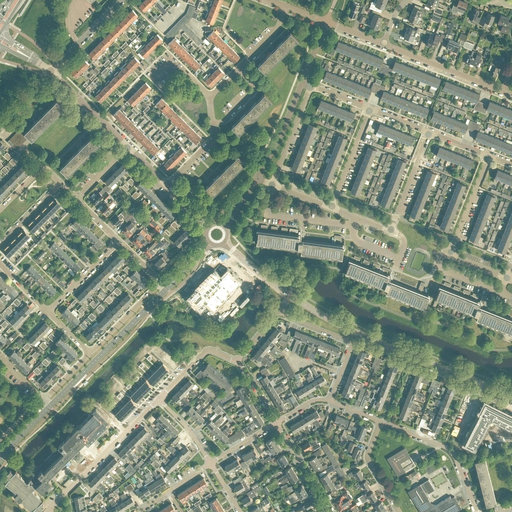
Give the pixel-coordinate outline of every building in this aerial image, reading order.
[(357,11),(360,3),(354,0),(351,8),(352,9),(349,16),(351,17),(353,18),(353,17),(354,18),(356,13),(357,11)] [(369,8),(373,9),(375,10),(377,6),(383,9),(386,3),(377,0),(376,0),(376,3),(372,2),(369,8)] [(437,2),(431,0),(427,0),(426,5),(434,8),(433,11),(441,14),(443,9),(436,6),(437,2)] [(451,11),(456,13),(457,11),(463,13),(467,3),(460,0),(458,0),(456,6),(453,4),(451,11)] [(149,7),(143,1),(139,6),(146,13),(147,11),(146,9),(149,7)] [(212,6),(210,9),(217,12),(220,6),(211,3),(210,5),(212,6)] [(413,7),(411,13),(418,16),(420,13),(424,15),(427,9),(420,6),(419,9),(413,7)] [(469,18),(472,19),(471,22),(477,24),(480,18),(479,17),(476,16),(479,10),(475,8),(473,9),(469,18)] [(132,9),(128,14),(133,19),(136,17),(137,18),(139,17),(139,16),(132,9)] [(207,12),(206,14),(215,18),(217,12),(210,9),(209,12),(207,12)] [(373,16),(372,19),(380,23),(382,17),(379,15),(380,12),(375,10),(373,9),(371,15),(373,16)] [(418,27),(419,27),(422,22),(417,20),(418,16),(411,13),(408,20),(414,22),(413,25),(418,27)] [(479,23),(486,26),(488,22),(491,24),(494,16),(488,13),(486,18),(482,16),(479,23)] [(128,14),(124,18),(130,25),(132,23),(131,22),(133,19),(128,14)] [(215,18),(206,14),(205,16),(207,17),(206,21),(213,23),(215,18)] [(511,23),(507,21),(508,17),(502,15),(502,14),(500,14),(499,16),(500,16),(497,23),(502,25),(500,31),(506,33),(511,23)] [(124,18),(119,23),(125,28),(127,26),(129,27),(130,25),(124,18)] [(380,23),(372,19),(370,23),(368,22),(367,24),(369,25),(378,29),(380,23)] [(119,23),(115,27),(122,34),(123,32),(122,31),(125,28),(119,23)] [(408,26),(405,32),(416,36),(417,33),(420,34),(421,32),(425,33),(426,30),(419,27),(418,27),(416,30),(408,26)] [(115,27),(110,31),(116,37),(119,34),(120,36),(122,34),(115,27)] [(210,37),(212,40),(218,35),(213,30),(206,37),(208,39),(210,37)] [(430,46),(435,34),(427,30),(424,37),(427,38),(425,44),(427,44),(427,45),(427,46),(428,46),(429,46),(429,45),(430,46)] [(110,31),(106,36),(113,43),(115,41),(113,40),(116,37),(110,31)] [(436,31),(435,34),(430,46),(431,46),(432,44),(437,46),(439,40),(442,41),(445,35),(441,33),(440,36),(435,34),(436,31)] [(290,32),(279,43),(287,51),(298,40),(290,32)] [(416,36),(405,32),(403,37),(405,38),(404,40),(414,44),(417,39),(415,39),(416,36)] [(445,47),(451,49),(454,40),(451,39),(453,36),(446,33),(444,39),(448,40),(445,47)] [(454,40),(451,49),(456,52),(459,45),(463,46),(467,36),(461,33),(459,38),(457,42),(454,40)] [(153,35),(151,37),(158,44),(163,39),(157,34),(154,37),(153,35)] [(214,44),(215,46),(222,39),(218,35),(212,40),(215,43),(214,44)] [(106,36),(102,40),(107,46),(110,43),(111,44),(113,43),(106,36)] [(151,40),(148,43),(154,48),(158,44),(151,37),(149,39),(151,40)] [(168,44),(173,48),(178,43),(176,40),(177,39),(175,37),(168,44)] [(218,46),(221,49),(227,43),(222,39),(215,46),(217,47),(218,46)] [(102,40),(97,45),(104,51),(106,50),(105,48),(107,46),(102,40)] [(341,52),(344,43),(340,42),(338,41),(337,45),(335,49),(341,52)] [(144,44),(143,46),(149,53),(154,48),(148,43),(146,45),(144,44)] [(173,48),(177,52),(184,46),(182,44),(181,45),(178,43),(173,48)] [(222,53),(224,54),(231,48),(227,43),(221,49),(224,51),(222,53)] [(279,43),(268,54),(276,62),(287,51),(279,43)] [(341,52),(346,54),(350,46),(346,44),(344,43),(341,52)] [(97,45),(93,49),(99,54),(101,52),(102,53),(104,51),(97,45)] [(149,53),(143,46),(141,48),(142,49),(139,52),(145,57),(149,53)] [(177,52),(181,57),(187,51),(184,49),(186,47),(184,46),(177,52)] [(346,54),(352,56),(355,48),(352,46),(351,46),(350,46),(346,54)] [(227,55),(230,57),(235,52),(231,48),(224,54),(226,56),(227,55)] [(358,58),(361,50),(357,48),(357,49),(355,48),(352,56),(358,58)] [(99,54),(93,49),(89,53),(95,60),(97,58),(96,57),(99,54)] [(363,60),(366,52),(363,51),(361,50),(358,58),(363,60)] [(469,64),(472,65),(475,58),(474,57),(476,52),(472,50),(470,56),(469,55),(466,63),(467,64),(468,64),(469,64)] [(181,57),(186,61),(193,54),(191,52),(190,54),(187,51),(181,57)] [(235,52),(230,57),(232,60),(231,61),(233,63),(240,56),(235,52)] [(363,60),(369,63),(372,54),(368,53),(366,52),(363,60)] [(478,68),(481,60),(479,59),(481,54),(477,52),(475,58),(472,65),(474,66),(475,67),(476,68),(477,67),(478,68)] [(186,61),(190,65),(196,60),(193,57),(194,56),(193,54),(186,61)] [(276,62),(268,54),(258,65),(265,73),(276,62)] [(374,65),(378,57),(374,55),(372,54),(369,63),(374,65)] [(133,58),(130,61),(136,67),(140,62),(133,55),(131,57),(133,58)] [(374,65),(380,67),(381,63),(382,63),(383,60),(383,59),(379,57),(378,57),(374,65)] [(488,69),(490,70),(489,73),(495,75),(498,67),(496,66),(497,63),(503,65),(505,59),(499,57),(497,63),(491,61),(488,69)] [(84,58),(79,63),(85,68),(87,66),(89,67),(91,65),(84,58)] [(196,60),(190,65),(195,70),(201,63),(200,61),(198,62),(196,60)] [(126,62),(124,64),(131,71),(136,67),(130,61),(127,64),(126,62)] [(398,71),(401,63),(397,61),(397,62),(395,61),(393,67),(392,69),(398,71)] [(79,63),(75,67),(82,74),(83,72),(82,71),(85,68),(79,63)] [(398,71),(403,73),(407,65),(403,64),(401,63),(398,71)] [(124,67),(121,70),(127,75),(131,71),(124,64),(123,66),(124,67)] [(403,73),(409,76),(412,67),(408,66),(407,65),(403,73)] [(217,69),(214,71),(220,77),(224,72),(217,66),(215,67),(217,69)] [(82,74),(75,67),(70,72),(76,77),(79,75),(80,76),(82,74)] [(415,78),(418,70),(414,68),(412,67),(409,76),(415,78)] [(117,71),(116,73),(122,80),(127,75),(121,70),(119,73),(117,71)] [(415,78),(420,80),(423,72),(420,70),(418,70),(415,78)] [(210,73),(208,74),(215,81),(220,77),(214,71),(211,74),(210,73)] [(329,82),(332,73),(327,71),(325,76),(325,75),(324,78),(323,78),(323,79),(327,81),(329,81),(329,82)] [(426,82),(429,74),(425,72),(425,73),(423,72),(420,80),(426,82)] [(115,76),(113,79),(118,84),(122,80),(116,73),(114,75),(115,76)] [(334,84),(338,76),(332,73),(329,82),(332,83),(334,84)] [(215,81),(208,74),(207,76),(208,77),(205,80),(211,86),(215,81)] [(431,84),(435,76),(431,75),(429,74),(426,82),(431,84)] [(340,86),(343,78),(338,76),(334,84),(338,85),(340,86)] [(435,76),(431,84),(437,87),(439,80),(440,80),(440,78),(436,77),(435,76)] [(345,88),(346,88),(349,80),(343,78),(340,86),(343,87),(345,88)] [(109,80),(107,82),(114,88),(118,84),(113,79),(110,81),(109,80)] [(351,90),(354,82),(349,80),(346,88),(349,90),(349,89),(351,90)] [(448,91),(452,83),(448,81),(448,82),(446,81),(442,89),(448,91)] [(107,85),(104,87),(109,93),(114,88),(107,82),(105,83),(107,85)] [(146,82),(141,87),(147,92),(149,90),(151,91),(152,89),(146,82)] [(356,92),(357,93),(360,84),(354,82),(351,90),(355,92),(356,92)] [(454,93),(457,85),(453,84),(452,83),(448,91),(454,93)] [(362,95),(366,87),(360,84),(357,93),(360,94),(362,95)] [(459,96),(463,87),(459,86),(457,85),(454,93),(459,96)] [(100,89),(98,90),(105,97),(109,93),(104,87),(101,90),(100,89)] [(141,87),(137,91),(144,98),(148,93),(147,92),(141,87)] [(368,97),(370,91),(371,89),(366,87),(362,95),(366,96),(368,97)] [(459,96),(465,98),(468,90),(465,88),(463,87),(459,96)] [(105,97),(98,90),(97,92),(98,94),(95,96),(101,102),(105,97)] [(471,100),(474,92),(470,90),(468,90),(465,98),(471,100)] [(137,91),(133,96),(138,101),(140,98),(142,100),(144,98),(137,91)] [(386,101),(389,93),(384,91),(383,91),(382,95),(381,97),(380,97),(380,99),(384,100),(386,101)] [(471,100),(476,102),(477,100),(479,95),(479,94),(476,92),(476,93),(474,92),(471,100)] [(391,103),(395,95),(389,93),(386,101),(389,103),(389,102),(391,103)] [(264,94),(253,105),(261,112),(272,101),(264,94)] [(397,105),(397,106),(400,97),(395,95),(391,103),(395,105),(397,105)] [(138,101),(133,96),(128,100),(135,107),(136,105),(135,104),(138,101)] [(402,108),(403,108),(406,100),(400,97),(397,106),(400,107),(402,108)] [(158,105),(161,108),(166,103),(162,98),(155,105),(157,107),(158,105)] [(57,100),(46,111),(54,118),(65,107),(57,100)] [(318,108),(323,110),(327,102),(323,100),(323,101),(321,100),(318,108)] [(408,110),(411,102),(406,100),(403,108),(406,109),(408,110)] [(492,111),(495,103),(492,102),(489,101),(488,105),(486,109),(492,111)] [(323,110),(329,112),(332,104),(329,103),(328,103),(327,102),(323,110)] [(413,112),(414,112),(417,104),(411,102),(408,110),(412,111),(413,112)] [(162,112),(164,114),(170,107),(166,103),(161,108),(163,111),(162,112)] [(498,114),(501,105),(497,104),(495,103),(492,111),(498,114)] [(329,112),(334,115),(338,106),(334,105),(332,104),(329,112)] [(419,114),(423,106),(417,104),(414,112),(417,114),(417,113),(419,114)] [(253,105),(242,116),(250,123),(261,112),(253,105)] [(498,114),(503,116),(507,108),(503,106),(501,105),(498,114)] [(334,115),(340,117),(343,109),(340,107),(338,107),(338,106),(334,115)] [(423,106),(419,114),(423,116),(425,117),(428,108),(423,106)] [(167,114),(169,117),(175,111),(170,107),(164,114),(165,115),(167,114)] [(509,118),(511,110),(511,109),(508,108),(507,108),(503,116),(509,118)] [(113,115),(118,119),(125,112),(123,110),(122,112),(119,109),(113,115)] [(340,117),(346,119),(349,111),(345,109),(343,109),(340,117)] [(46,111),(35,122),(43,129),(54,118),(46,111)] [(171,121),(173,122),(179,116),(175,111),(169,117),(172,119),(171,121)] [(349,111),(346,119),(351,121),(354,114),(355,113),(351,112),(349,111)] [(436,121),(440,113),(434,111),(431,117),(430,119),(434,120),(436,121)] [(118,119),(122,123),(128,118),(125,115),(127,114),(125,112),(118,119)] [(442,123),(445,115),(440,113),(436,121),(440,123),(440,122),(442,123)] [(447,125),(447,126),(451,117),(445,115),(442,123),(445,125),(447,125)] [(176,123),(178,126),(184,120),(179,116),(173,122),(174,124),(176,123)] [(250,123),(242,116),(231,126),(239,134),(250,123)] [(453,128),(456,120),(451,117),(447,126),(451,127),(453,128)] [(122,123),(127,128),(134,121),(132,119),(131,120),(128,118),(122,123)] [(179,129),(181,131),(188,124),(184,120),(178,126),(181,128),(179,129)] [(458,130),(459,130),(462,122),(456,120),(453,128),(457,129),(458,130)] [(127,128),(131,132),(137,126),(134,124),(136,123),(134,121),(127,128)] [(24,133),(29,137),(32,140),(43,129),(35,122),(24,133)] [(464,132),(466,128),(467,124),(462,122),(459,130),(462,131),(464,132)] [(307,129),(315,132),(317,126),(310,124),(309,123),(307,127),(308,127),(307,129)] [(383,134),(386,126),(386,125),(382,124),(380,123),(377,131),(383,134)] [(184,132),(187,134),(192,129),(188,124),(181,131),(183,133),(184,132)] [(131,132),(136,136),(142,129),(141,128),(139,129),(137,126),(131,132)] [(388,136),(391,128),(388,126),(386,126),(383,134),(388,136)] [(388,136),(394,138),(397,130),(393,128),(391,128),(388,136)] [(136,136),(140,141),(145,135),(143,133),(144,131),(142,129),(136,136)] [(188,138),(190,140),(197,133),(192,129),(187,134),(190,137),(188,138)] [(305,134),(304,135),(313,138),(315,132),(307,129),(305,132),(305,134)] [(394,138),(399,140),(403,132),(399,131),(397,130),(394,138)] [(480,141),(483,133),(478,131),(477,133),(475,138),(474,139),(478,141),(478,140),(480,141)] [(405,142),(408,134),(404,133),(403,132),(399,140),(405,142)] [(197,133),(190,140),(192,142),(193,140),(196,143),(201,137),(197,133)] [(485,143),(486,144),(489,135),(483,133),(480,141),(484,143),(485,143)] [(408,134),(405,142),(410,145),(413,138),(414,136),(410,135),(408,134)] [(93,135),(82,146),(89,154),(100,143),(93,135)] [(140,141),(144,145),(151,138),(149,137),(148,138),(145,135),(140,141)] [(302,140),(310,143),(313,138),(304,135),(303,138),(302,140)] [(339,135),(337,141),(345,144),(346,140),(347,138),(339,135)] [(491,146),(495,138),(489,135),(486,144),(489,145),(491,146)] [(144,145),(149,149),(154,144),(152,141),(153,140),(151,138),(144,145)] [(497,148),(500,140),(495,138),(491,146),(495,147),(497,148)] [(300,145),(300,146),(308,149),(310,143),(302,140),(301,144),(300,145)] [(502,150),(503,150),(506,142),(500,140),(497,148),(500,149),(502,150)] [(337,141),(334,146),(343,150),(344,146),(345,144),(337,141)] [(508,152),(511,144),(506,142),(503,150),(506,152),(506,151),(508,152)] [(154,144),(149,149),(153,154),(160,147),(158,145),(157,147),(154,144)] [(179,148),(177,151),(182,156),(187,152),(180,145),(178,147),(179,148)] [(82,146),(71,157),(79,165),(89,154),(82,146)] [(298,151),(306,154),(310,156),(312,151),(308,149),(300,146),(299,149),(298,151)] [(334,146),(332,152),(340,155),(342,152),(342,150),(343,150),(334,146)] [(366,152),(374,156),(376,150),(370,147),(368,146),(367,150),(366,152)] [(442,157),(445,149),(441,147),(439,147),(436,155),(442,157)] [(448,159),(451,151),(447,150),(445,149),(442,157),(448,159)] [(173,152),(171,154),(178,161),(182,156),(177,151),(174,154),(173,152)] [(296,157),(304,160),(306,154),(298,151),(296,155),(297,155),(296,157)] [(448,159),(453,161),(456,153),(453,152),(451,151),(448,159)] [(332,152),(330,157),(338,161),(340,157),(339,157),(340,155),(332,152)] [(364,158),(372,161),(374,156),(366,152),(364,156),(365,156),(364,158)] [(453,161),(459,164),(462,156),(462,155),(458,154),(456,153),(453,161)] [(13,158),(11,159),(15,164),(17,162),(15,160),(19,156),(17,154),(13,158)] [(170,157),(168,160),(174,165),(178,161),(171,154),(169,156),(170,157)] [(238,155),(227,166),(235,173),(246,162),(238,155)] [(464,166),(467,158),(468,158),(464,156),(462,156),(459,164),(464,166)] [(79,165),(71,157),(60,168),(68,176),(79,165)] [(294,162),(293,162),(302,166),(304,167),(306,161),(304,160),(296,157),(294,160),(294,162)] [(330,157),(328,163),(336,166),(337,163),(338,161),(330,157)] [(362,163),(361,164),(370,167),(372,161),(364,158),(362,161),(362,163)] [(398,158),(396,164),(404,167),(405,164),(406,162),(398,158)] [(467,158),(464,166),(470,168),(472,161),(473,161),(473,160),(469,158),(467,158)] [(174,165),(168,160),(165,162),(164,161),(162,163),(169,170),(174,165)] [(292,166),(291,168),(299,171),(301,168),(307,171),(308,168),(304,167),(302,166),(293,162),(292,166)] [(328,163),(325,169),(334,172),(335,168),(336,166),(336,167),(336,166),(328,163)] [(24,164),(20,168),(25,173),(29,169),(24,164)] [(122,164),(118,168),(123,173),(127,169),(122,164)] [(359,169),(367,172),(370,167),(361,164),(360,167),(359,169)] [(396,164),(394,170),(402,173),(403,169),(404,168),(404,167),(396,164)] [(227,166),(216,177),(224,184),(235,173),(227,166)] [(20,168),(16,172),(21,177),(25,173),(20,168)] [(118,168),(114,173),(119,178),(123,173),(118,168)] [(325,169),(323,174),(331,177),(333,174),(334,172),(325,169)] [(357,174),(357,175),(365,178),(367,172),(359,169),(358,173),(357,174)] [(394,170),(391,175),(400,179),(401,175),(402,173),(394,170)] [(425,176),(433,179),(436,173),(429,171),(429,170),(427,170),(426,174),(425,176)] [(494,178),(500,180),(503,172),(500,170),(497,170),(494,178)] [(16,172),(11,177),(16,182),(21,177),(16,172)] [(500,180),(505,182),(509,174),(505,173),(503,172),(500,180)] [(114,173),(110,177),(115,182),(119,178),(114,173)] [(331,177),(323,174),(321,180),(328,183),(329,183),(331,179),(331,178),(331,177)] [(355,180),(363,184),(365,178),(357,175),(356,178),(355,180)] [(391,175),(389,181),(397,184),(399,181),(399,179),(400,179),(391,175)] [(423,181),(431,185),(433,179),(425,176),(424,179),(423,181)] [(11,177),(7,181),(12,186),(16,182),(11,177)] [(103,187),(106,190),(107,191),(109,193),(113,189),(111,187),(110,186),(115,182),(110,177),(105,181),(107,183),(103,187)] [(224,184),(216,177),(205,188),(213,195),(224,184)] [(136,185),(141,190),(146,185),(141,180),(136,185)] [(353,186),(361,189),(363,184),(355,180),(353,184),(354,184),(353,186)] [(7,181),(3,185),(8,190),(12,186),(7,181)] [(389,181),(387,187),(395,190),(397,186),(396,186),(397,184),(389,181)] [(421,187),(429,190),(431,185),(423,181),(422,185),(421,187)] [(457,182),(455,188),(463,191),(465,187),(465,185),(457,182)] [(141,190),(145,194),(150,189),(146,185),(141,190)] [(361,189),(353,186),(351,189),(350,192),(359,195),(361,189)] [(106,190),(103,187),(91,200),(95,204),(100,199),(99,197),(106,190)] [(387,187),(385,192),(393,195),(394,192),(395,190),(387,187)] [(419,192),(419,193),(427,196),(429,190),(421,187),(419,190),(419,192)] [(114,193),(117,196),(120,193),(121,195),(124,192),(119,188),(114,193)] [(455,188),(453,193),(461,197),(462,193),(463,191),(455,188)] [(145,194),(149,198),(154,193),(150,189),(145,194)] [(102,197),(105,200),(111,195),(108,192),(102,197)] [(385,192),(382,198),(391,201),(392,197),(393,195),(393,196),(393,195),(385,192)] [(149,198),(154,202),(159,197),(154,193),(149,198)] [(416,198),(425,201),(427,196),(419,193),(417,196),(417,198),(416,198)] [(453,193),(451,199),(459,202),(460,198),(461,197),(453,193)] [(484,199),(492,203),(495,197),(488,194),(487,193),(485,197),(485,199),(484,199)] [(154,202),(158,206),(163,201),(159,197),(154,202)] [(53,200),(51,202),(57,208),(61,204),(55,198),(53,200)] [(101,209),(102,211),(102,212),(103,213),(104,213),(110,207),(109,206),(114,201),(112,198),(107,203),(105,201),(101,204),(103,206),(101,209)] [(391,201),(382,198),(380,203),(387,206),(388,207),(390,203),(391,201)] [(414,203),(414,204),(422,207),(425,201),(416,198),(415,202),(414,203)] [(451,199),(448,204),(457,208),(458,204),(459,202),(451,199)] [(482,205),(490,208),(492,203),(484,199),(483,203),(482,205)] [(158,206),(162,211),(167,206),(163,201),(158,206)] [(49,204),(48,205),(54,211),(57,208),(51,202),(49,203),(49,204)] [(412,209),(420,213),(422,207),(414,204),(413,207),(412,209)] [(448,204),(446,210),(454,213),(456,210),(456,208),(457,208),(448,204)] [(46,206),(44,208),(51,215),(54,211),(48,205),(46,206)] [(480,210),(488,214),(490,208),(482,205),(481,208),(480,210)] [(162,211),(166,215),(171,210),(167,206),(162,211)] [(42,210),(41,212),(47,218),(51,215),(44,208),(42,210)] [(420,213),(412,209),(411,213),(410,215),(418,218),(420,213)] [(112,220),(112,221),(112,222),(113,223),(114,223),(116,225),(119,222),(122,219),(121,218),(122,217),(124,219),(129,215),(123,210),(118,215),(117,215),(112,220)] [(171,210),(166,215),(171,219),(176,214),(171,210)] [(446,210),(444,216),(452,219),(454,215),(454,213),(446,210)] [(478,216),(486,219),(488,214),(480,210),(479,214),(478,216)] [(39,213),(37,215),(44,222),(47,218),(41,212),(39,213)] [(35,217),(34,219),(40,225),(44,222),(37,215),(35,217)] [(444,216),(442,221),(450,224),(451,221),(452,219),(444,216)] [(476,221),(475,222),(484,225),(486,219),(478,216),(476,219),(476,220),(476,221)] [(121,231),(124,234),(136,222),(137,221),(133,217),(129,220),(131,223),(129,226),(128,224),(121,231)] [(76,230),(78,228),(83,223),(78,218),(71,225),(76,230)] [(33,220),(31,222),(37,228),(40,225),(34,219),(33,220)] [(450,224),(442,221),(440,227),(446,230),(448,230),(449,226),(450,225),(450,224)] [(29,224),(27,226),(33,232),(37,228),(31,222),(29,224)] [(136,222),(124,234),(128,237),(133,231),(134,232),(136,230),(138,232),(140,230),(145,226),(143,224),(138,228),(136,226),(138,224),(136,222)] [(473,227),(481,230),(484,225),(475,222),(474,225),(474,227),(473,227)] [(78,228),(83,233),(88,228),(83,223),(78,228)] [(163,231),(160,228),(157,225),(154,228),(159,234),(163,231)] [(471,232),(471,233),(479,236),(481,230),(473,227),(472,231),(471,232)] [(511,229),(506,227),(503,233),(511,236),(511,234),(511,229)] [(83,233),(88,238),(93,233),(88,228),(83,233)] [(187,228),(183,233),(188,238),(192,233),(187,228)] [(22,231),(20,233),(26,239),(30,236),(24,229),(22,231)] [(144,235),(146,233),(143,230),(142,229),(137,233),(138,235),(132,241),(135,244),(144,235)] [(292,233),(289,233),(289,235),(258,231),(257,242),(301,248),(301,253),(331,257),(332,256),(342,257),(343,246),(333,245),(333,243),(303,239),(304,237),(292,235),(292,233)] [(164,238),(163,236),(165,235),(162,232),(156,236),(160,241),(164,238)] [(18,235),(17,236),(23,243),(26,239),(20,233),(18,235)] [(88,238),(93,243),(98,238),(93,233),(88,238)] [(144,235),(135,244),(138,247),(144,241),(146,239),(147,238),(148,239),(149,239),(150,238),(150,237),(146,233),(144,235)] [(183,233),(178,237),(183,242),(188,238),(183,233)] [(479,236),(471,233),(470,236),(469,238),(477,242),(479,236)] [(503,233),(501,238),(509,242),(511,238),(511,236),(503,233)] [(15,238),(13,240),(20,246),(23,243),(17,236),(15,238)] [(183,242),(178,237),(174,241),(179,246),(183,242)] [(93,243),(91,245),(97,250),(103,243),(98,238),(93,243)] [(501,238),(499,244),(507,247),(509,243),(508,243),(509,242),(501,238)] [(158,243),(146,255),(149,258),(155,251),(153,250),(156,247),(157,248),(160,246),(162,248),(168,242),(165,239),(162,242),(161,241),(158,243)] [(11,242),(10,243),(16,249),(20,246),(13,240),(11,242)] [(49,247),(54,252),(59,247),(54,241),(49,247)] [(142,251),(146,255),(158,243),(156,241),(150,247),(149,245),(142,251)] [(8,245),(6,246),(13,253),(16,249),(10,243),(8,245)] [(507,247),(499,244),(497,249),(504,252),(503,252),(505,253),(506,249),(507,247)] [(5,248),(3,250),(9,256),(13,253),(6,246),(4,248),(5,248)] [(54,252),(59,257),(65,252),(59,247),(54,252)] [(167,262),(168,260),(167,258),(171,254),(165,249),(161,252),(164,255),(162,257),(161,257),(154,263),(160,269),(167,262)] [(40,258),(46,252),(44,250),(38,256),(40,258)] [(59,257),(65,262),(70,257),(65,252),(59,257)] [(120,254),(115,258),(120,263),(125,259),(120,254)] [(65,262),(70,267),(75,262),(70,257),(65,262)] [(115,258),(111,262),(116,267),(120,263),(115,258)] [(346,272),(388,288),(386,293),(414,305),(415,303),(424,307),(429,296),(419,293),(420,291),(392,280),(393,278),(350,261),(346,272)] [(75,262),(70,267),(75,272),(80,267),(75,262)] [(111,262),(107,267),(112,271),(116,267),(111,262)] [(26,270),(31,275),(36,270),(31,265),(26,270)] [(107,267),(103,271),(108,276),(112,271),(107,267)] [(131,275),(135,279),(140,274),(136,269),(131,275)] [(31,275),(36,280),(41,275),(36,270),(31,275)] [(198,288),(189,297),(192,300),(193,299),(196,301),(194,302),(195,303),(196,302),(198,304),(197,305),(200,308),(207,302),(213,309),(221,301),(230,292),(226,289),(228,287),(230,290),(231,290),(239,281),(236,279),(235,278),(233,276),(230,273),(227,270),(224,274),(221,277),(214,271),(211,274),(212,276),(210,278),(209,276),(208,276),(205,279),(207,281),(205,283),(203,281),(200,284),(202,286),(200,288),(198,286),(197,287),(198,288)] [(103,271),(99,275),(104,280),(108,276),(103,271)] [(135,279),(140,283),(145,278),(140,274),(135,279)] [(36,280),(41,286),(46,280),(41,275),(36,280)] [(99,275),(94,279),(99,284),(104,280),(99,275)] [(145,278),(140,283),(144,287),(149,282),(145,278)] [(94,279),(90,284),(95,289),(99,284),(94,279)] [(0,284),(4,289),(9,284),(5,280),(0,284)] [(41,286),(46,291),(51,285),(46,280),(41,286)] [(4,289),(8,293),(13,288),(9,284),(4,289)] [(90,284),(86,288),(91,293),(95,289),(90,284)] [(51,285),(46,291),(52,296),(57,291),(51,285)] [(479,303),(478,302),(440,287),(435,298),(477,314),(475,320),(504,331),(505,330),(511,332),(511,320),(509,319),(510,318),(482,307),(483,304),(479,303)] [(13,288),(8,293),(13,297),(18,292),(13,288)] [(86,288),(82,292),(87,297),(91,293),(86,288)] [(87,297),(82,292),(77,296),(82,301),(87,297)] [(128,293),(124,297),(129,302),(133,298),(128,293)] [(124,297),(120,302),(125,307),(129,302),(124,297)] [(114,304),(115,306),(121,311),(125,307),(120,302),(118,300),(114,304)] [(27,303),(23,307),(28,313),(32,308),(27,303)] [(115,306),(111,310),(116,315),(121,311),(115,306)] [(23,307),(19,312),(24,317),(28,313),(23,307)] [(62,312),(66,317),(71,311),(67,307),(62,312)] [(111,310),(107,314),(112,319),(116,315),(111,310)] [(66,317),(71,321),(76,316),(71,311),(66,317)] [(19,312),(14,316),(19,321),(24,317),(19,312)] [(107,314),(103,319),(108,324),(112,319),(107,314)] [(19,321),(14,316),(10,321),(15,326),(19,321)] [(76,316),(71,321),(75,325),(80,320),(76,316)] [(103,319),(99,323),(104,328),(108,324),(103,319)] [(46,322),(41,326),(46,331),(51,327),(46,322)] [(99,323),(94,327),(99,332),(104,328),(99,323)] [(99,332),(94,327),(92,325),(88,329),(90,332),(95,336),(99,332)] [(41,326),(37,330),(42,335),(46,331),(41,326)] [(273,332),(278,337),(280,339),(287,344),(290,335),(287,334),(285,339),(280,335),(282,332),(284,329),(281,327),(279,330),(276,327),(276,328),(273,332)] [(37,330),(33,335),(38,340),(42,335),(37,330)] [(292,351),(294,352),(302,333),(296,330),(293,337),(297,338),(292,351)] [(95,336),(90,332),(86,336),(91,341),(95,336)] [(273,332),(269,337),(274,341),(278,337),(273,332)] [(302,340),(306,342),(308,335),(302,333),(294,352),(297,353),(302,340)] [(38,340),(33,335),(29,339),(34,344),(38,340)] [(304,356),(307,357),(315,338),(308,335),(306,342),(309,343),(304,356)] [(56,342),(60,346),(65,341),(61,337),(56,342)] [(269,337),(265,342),(271,346),(274,341),(269,337)] [(315,338),(307,357),(310,358),(312,351),(315,345),(318,347),(321,340),(315,338)] [(327,343),(321,340),(318,347),(325,349),(327,343)] [(60,346),(64,350),(69,345),(65,341),(60,346)] [(265,342),(261,346),(267,351),(271,346),(265,342)] [(334,345),(327,343),(325,349),(331,352),(334,345)] [(64,350),(69,355),(74,349),(69,345),(64,350)] [(339,347),(334,345),(331,352),(337,354),(340,347),(339,347)] [(261,346),(257,351),(268,360),(269,358),(270,357),(265,353),(267,351),(261,346)] [(276,350),(276,351),(280,354),(282,352),(275,346),(273,348),(276,350)] [(74,349),(69,355),(73,359),(78,354),(74,349)] [(359,349),(356,356),(363,358),(364,356),(368,357),(369,354),(366,352),(359,349)] [(9,355),(13,360),(18,355),(21,352),(19,350),(16,353),(14,350),(9,355)] [(268,360),(257,351),(254,355),(253,356),(261,362),(263,359),(266,362),(266,363),(269,366),(273,363),(270,361),(268,360)] [(13,360),(18,364),(23,359),(18,355),(13,360)] [(356,356),(354,362),(361,365),(363,358),(356,356)] [(18,364),(22,368),(27,363),(23,359),(18,364)] [(27,363),(22,368),(26,373),(31,367),(29,365),(31,363),(29,361),(27,363)] [(354,362),(351,368),(364,373),(365,371),(362,369),(359,368),(361,365),(354,362)] [(391,362),(389,369),(395,371),(398,365),(391,362)] [(163,363),(159,367),(165,373),(169,369),(163,363)] [(216,397),(217,397),(214,399),(217,402),(234,388),(230,384),(232,381),(208,363),(206,366),(205,365),(201,369),(196,375),(201,380),(207,373),(212,377),(209,382),(217,388),(220,383),(227,388),(216,397)] [(57,365),(53,369),(58,374),(62,370),(57,365)] [(317,378),(321,384),(326,381),(321,372),(318,374),(313,366),(310,367),(317,378)] [(161,377),(165,373),(159,367),(155,371),(161,377)] [(351,368),(349,375),(356,377),(357,374),(363,376),(364,373),(351,368)] [(53,369),(49,373),(54,378),(58,374),(53,369)] [(389,369),(386,375),(393,377),(395,371),(389,369)] [(158,381),(161,377),(155,371),(151,375),(158,381)] [(268,371),(262,374),(264,377),(261,379),(264,384),(272,379),(271,377),(268,379),(266,375),(270,373),(268,371)] [(309,376),(316,388),(321,384),(317,378),(315,380),(310,372),(307,374),(309,376)] [(414,378),(420,381),(427,384),(428,380),(422,378),(423,375),(416,372),(414,378)] [(49,373),(44,378),(49,383),(54,378),(49,373)] [(379,376),(378,379),(391,384),(393,377),(386,375),(383,374),(382,377),(379,376)] [(154,385),(158,381),(151,375),(147,379),(154,385)] [(349,375),(346,381),(359,386),(360,383),(354,381),(356,377),(349,375)] [(264,384),(267,389),(273,386),(271,383),(279,379),(277,376),(272,379),(264,384)] [(307,385),(311,391),(316,388),(309,376),(306,378),(309,383),(307,385)] [(49,383),(44,378),(40,382),(45,387),(49,383)] [(414,378),(411,385),(418,387),(420,381),(414,378)] [(300,385),(302,388),(306,394),(311,391),(307,385),(304,386),(299,379),(297,380),(300,385)] [(378,386),(388,390),(391,384),(378,379),(377,381),(383,384),(381,387),(378,386)] [(146,380),(142,384),(148,390),(152,386),(146,380)] [(189,380),(185,384),(190,389),(192,391),(195,394),(196,392),(197,392),(192,387),(194,384),(189,380)] [(346,381),(344,387),(353,391),(355,387),(358,389),(359,386),(346,381)] [(145,394),(148,390),(142,384),(138,388),(145,394)] [(185,384),(181,388),(186,393),(190,389),(185,384)] [(267,389),(270,394),(284,386),(282,384),(274,388),(273,386),(267,389)] [(411,385),(409,391),(421,396),(422,396),(423,393),(419,392),(420,391),(417,390),(418,387),(411,385)] [(441,389),(446,391),(453,394),(455,387),(449,385),(447,388),(442,386),(441,389)] [(236,390),(240,395),(245,392),(242,386),(236,390)] [(270,394),(273,399),(279,396),(277,393),(285,389),(284,386),(270,394)] [(374,388),(373,391),(386,396),(388,390),(378,386),(377,390),(374,388)] [(353,391),(344,387),(341,393),(348,396),(349,393),(352,394),(353,391)] [(141,398),(145,394),(138,388),(134,392),(141,398)] [(181,388),(177,392),(189,405),(191,403),(185,398),(186,397),(183,395),(186,393),(181,388)] [(306,394),(302,388),(294,393),(298,399),(300,397),(301,397),(306,394)] [(371,398),(383,403),(386,396),(373,391),(374,392),(373,395),(378,397),(376,400),(371,398)] [(409,391),(406,397),(413,400),(414,396),(420,399),(421,396),(409,391)] [(446,391),(444,397),(450,400),(453,394),(446,391)] [(137,402),(141,398),(134,392),(130,396),(137,402)] [(189,405),(177,392),(172,397),(177,402),(180,399),(185,404),(184,405),(187,407),(189,405)] [(235,402),(237,404),(248,397),(245,392),(240,395),(241,398),(235,402)] [(284,400),(276,405),(279,409),(279,410),(280,410),(282,408),(284,411),(287,409),(284,404),(289,400),(290,403),(296,400),(293,395),(290,396),(284,400)] [(364,395),(361,401),(365,403),(366,400),(367,400),(373,403),(372,405),(374,406),(381,409),(383,403),(371,398),(364,395)] [(273,399),(276,405),(284,400),(283,398),(281,399),(279,396),(273,399)] [(244,402),(246,405),(252,402),(248,397),(237,404),(238,406),(244,402)] [(406,397),(404,403),(417,408),(418,406),(415,405),(415,404),(412,403),(413,400),(406,397)] [(444,397),(441,404),(448,406),(450,400),(444,397)] [(131,398),(127,402),(133,409),(137,405),(131,398)] [(129,413),(133,409),(127,402),(123,406),(129,413)] [(241,412),(243,414),(255,407),(252,402),(246,405),(243,407),(245,410),(241,412)] [(480,411),(479,412),(489,417),(492,418),(497,408),(484,402),(480,411)] [(191,415),(195,419),(200,415),(198,413),(200,410),(204,405),(203,403),(201,405),(198,408),(195,410),(191,415)] [(404,403),(401,410),(411,414),(412,410),(416,411),(417,408),(404,403)] [(440,406),(439,410),(445,413),(448,406),(441,404),(440,403),(439,406),(440,406)] [(125,416),(129,413),(123,406),(119,410),(125,416)] [(186,411),(191,415),(195,410),(191,406),(186,411)] [(55,442),(59,445),(32,473),(34,475),(27,482),(24,479),(21,477),(16,472),(17,471),(16,470),(16,471),(14,473),(10,470),(7,473),(8,473),(7,474),(6,475),(3,478),(7,481),(5,483),(4,483),(5,484),(6,483),(10,487),(10,488),(13,490),(16,492),(13,494),(21,502),(22,501),(31,511),(33,509),(35,511),(36,511),(40,509),(42,507),(42,508),(45,505),(43,503),(42,501),(43,499),(33,489),(37,485),(42,490),(43,489),(43,490),(52,482),(48,478),(57,469),(56,469),(63,462),(67,458),(70,455),(73,457),(74,457),(74,459),(77,461),(80,461),(83,458),(83,455),(80,453),(80,452),(78,452),(78,451),(76,449),(80,445),(84,442),(85,440),(88,444),(94,438),(102,430),(104,428),(108,424),(107,424),(106,422),(108,420),(108,419),(100,411),(96,407),(95,407),(88,414),(88,415),(89,416),(80,425),(79,425),(78,425),(72,431),(69,428),(55,442)] [(250,413),(252,416),(258,412),(255,407),(243,414),(244,416),(250,413)] [(497,408),(492,418),(499,422),(504,412),(497,408)] [(200,415),(195,419),(199,424),(204,419),(202,417),(204,414),(207,411),(205,409),(200,415)] [(121,420),(125,416),(119,410),(115,414),(121,420)] [(316,410),(311,413),(318,425),(318,426),(319,427),(323,425),(320,421),(319,422),(317,418),(319,416),(320,417),(324,415),(321,410),(318,413),(316,410)] [(411,414),(401,410),(399,416),(405,419),(405,420),(408,421),(411,414)] [(431,411),(430,414),(443,419),(445,413),(439,410),(437,413),(431,411)] [(246,423),(247,426),(261,417),(258,412),(252,416),(254,419),(251,420),(246,423)] [(479,412),(476,418),(486,423),(489,417),(479,412)] [(504,412),(499,422),(505,425),(510,415),(504,412)] [(311,413),(306,416),(309,422),(312,421),(314,424),(314,423),(316,427),(318,426),(318,425),(311,413)] [(435,419),(434,422),(440,425),(443,419),(430,414),(427,413),(426,415),(435,419)] [(157,426),(159,425),(166,418),(161,414),(156,418),(159,421),(155,424),(157,426)] [(211,429),(221,419),(223,417),(221,415),(214,423),(211,420),(206,425),(211,429)] [(338,427),(342,417),(336,415),(334,422),(340,424),(338,427)] [(304,425),(306,428),(308,432),(310,430),(308,427),(307,424),(309,422),(306,416),(301,420),(304,425)] [(258,426),(264,422),(261,417),(247,426),(242,429),(245,433),(252,429),(250,427),(257,423),(258,426)] [(342,417),(338,427),(343,428),(343,427),(345,428),(348,420),(342,417)] [(163,424),(165,427),(170,422),(166,418),(159,425),(160,427),(163,424)] [(476,418),(473,424),(483,429),(486,423),(476,418)] [(211,429),(215,434),(220,429),(217,426),(220,424),(222,421),(221,419),(211,429)] [(301,420),(295,423),(299,429),(304,425),(301,420)] [(348,427),(351,428),(364,433),(367,427),(360,424),(359,428),(352,426),(354,422),(351,421),(348,427)] [(440,425),(434,422),(429,421),(428,424),(431,425),(429,428),(431,429),(438,432),(440,425)] [(162,435),(164,436),(174,426),(170,422),(165,427),(168,429),(162,435)] [(299,441),(302,439),(305,438),(301,432),(299,429),(295,423),(290,426),(294,432),(297,430),(301,436),(298,438),(299,441)] [(473,424),(470,431),(480,436),(483,429),(473,424)] [(174,426),(164,436),(166,438),(171,433),(174,435),(178,431),(174,426)] [(215,434),(219,438),(229,428),(227,426),(224,429),(222,431),(220,429),(215,434)] [(144,427),(140,432),(150,441),(152,440),(149,437),(151,434),(149,432),(144,427)] [(224,442),(226,440),(228,437),(226,435),(228,433),(231,430),(229,428),(219,438),(224,442)] [(364,433),(351,428),(355,430),(354,432),(355,433),(354,437),(362,440),(364,433)] [(470,431),(467,437),(477,442),(480,436),(470,431)] [(140,432),(136,436),(140,441),(143,438),(150,446),(152,444),(150,441),(140,432)] [(136,436),(131,440),(141,450),(143,448),(140,445),(141,445),(138,443),(140,441),(136,436)] [(266,441),(270,447),(277,443),(273,437),(266,441)] [(467,437),(464,443),(474,448),(477,442),(467,437)] [(321,446),(318,442),(318,443),(316,439),(310,443),(308,441),(302,445),(305,450),(309,448),(309,449),(312,447),(314,450),(321,446)] [(131,440),(127,444),(132,449),(134,447),(136,449),(137,449),(140,452),(141,450),(131,440)] [(347,450),(353,452),(351,456),(357,458),(361,449),(355,447),(357,444),(350,441),(347,450)] [(277,443),(270,447),(266,450),(267,453),(271,450),(273,453),(280,449),(277,443)] [(130,456),(133,459),(135,461),(137,459),(132,454),(132,453),(130,451),(132,449),(127,444),(123,449),(130,456)] [(181,450),(186,455),(191,450),(186,446),(184,448),(180,445),(178,447),(181,450)] [(175,456),(173,459),(178,463),(182,459),(177,454),(175,452),(172,449),(170,447),(168,449),(175,456)] [(388,458),(398,475),(405,471),(400,462),(410,456),(408,453),(405,448),(388,458)] [(130,456),(123,449),(119,453),(123,458),(126,455),(131,460),(133,459),(130,456)] [(248,452),(252,459),(254,462),(257,461),(255,458),(258,456),(254,449),(248,452)] [(309,460),(312,465),(322,459),(321,456),(318,458),(316,455),(321,452),(319,449),(310,455),(311,458),(309,460)] [(177,454),(182,459),(186,455),(181,450),(177,454)] [(252,459),(248,452),(242,456),(246,463),(252,459)] [(150,458),(153,461),(159,466),(161,464),(157,460),(158,458),(154,454),(150,458)] [(272,458),(270,459),(273,463),(278,460),(282,465),(288,461),(283,454),(279,457),(277,454),(272,458)] [(164,458),(174,468),(178,463),(173,459),(171,461),(169,458),(168,459),(164,455),(162,456),(164,458)] [(114,457),(110,462),(115,466),(117,468),(119,466),(121,464),(119,462),(114,457)] [(475,463),(478,475),(489,472),(485,457),(474,460),(475,463)] [(174,468),(164,458),(162,460),(165,462),(164,463),(167,465),(164,467),(169,472),(174,468)] [(231,463),(236,471),(237,473),(240,471),(237,467),(241,465),(237,459),(231,463)] [(322,459),(312,465),(315,470),(319,468),(320,471),(327,467),(326,464),(322,466),(321,463),(324,461),(322,459)] [(110,462),(106,466),(111,471),(115,466),(110,462)] [(233,472),(236,471),(231,463),(225,466),(228,473),(232,470),(233,472)] [(335,468),(334,466),(333,465),(326,469),(328,473),(330,472),(332,470),(333,471),(336,469),(335,468)] [(106,466),(102,470),(112,480),(113,478),(108,473),(111,471),(106,466)] [(281,480),(284,478),(295,472),(291,466),(285,470),(287,473),(279,478),(281,480)] [(152,471),(158,479),(161,485),(166,482),(160,472),(158,474),(155,469),(152,471)] [(363,478),(362,476),(363,476),(359,469),(354,472),(354,471),(351,472),(348,473),(350,477),(355,474),(358,479),(359,481),(363,478)] [(102,470),(97,474),(102,479),(104,477),(107,479),(111,483),(113,481),(112,480),(102,470)] [(269,476),(271,479),(280,473),(279,470),(269,476)] [(147,473),(147,474),(156,488),(161,485),(158,479),(155,481),(153,478),(151,475),(152,475),(149,471),(146,473),(147,473)] [(298,478),(295,472),(284,478),(286,481),(290,479),(292,482),(298,478)] [(478,475),(482,490),(493,487),(489,472),(478,475)] [(320,477),(324,484),(331,479),(327,473),(320,477)] [(93,479),(103,489),(105,490),(106,488),(105,487),(102,484),(100,481),(102,479),(97,474),(93,479)] [(149,481),(146,483),(151,491),(156,488),(147,474),(145,475),(149,481)] [(204,477),(198,481),(203,487),(206,485),(207,487),(209,485),(204,477)] [(243,478),(241,479),(237,481),(239,484),(234,487),(237,492),(240,490),(242,493),(249,489),(243,478)] [(103,489),(93,479),(89,483),(94,488),(96,485),(98,488),(99,487),(101,490),(103,489)] [(331,479),(324,484),(327,490),(330,488),(332,491),(340,487),(337,483),(335,485),(334,482),(333,482),(331,479)] [(408,491),(412,498),(416,505),(420,511),(454,511),(459,509),(461,508),(460,505),(457,507),(451,498),(450,495),(434,505),(431,504),(426,494),(435,489),(428,479),(408,491)] [(357,484),(359,487),(362,485),(365,490),(370,487),(366,480),(362,483),(361,482),(357,484)] [(198,481),(193,484),(198,492),(200,491),(199,489),(203,487),(198,481)] [(86,491),(88,489),(81,482),(79,484),(86,491)] [(143,485),(141,482),(138,483),(146,495),(151,491),(146,483),(147,486),(145,487),(143,485)] [(146,495),(138,483),(136,484),(139,488),(138,488),(140,491),(137,492),(141,498),(146,495)] [(193,484),(188,488),(192,494),(195,492),(196,494),(198,492),(193,484)] [(295,491),(289,495),(291,498),(305,489),(303,487),(304,487),(302,485),(302,484),(295,489),(297,493),(296,493),(295,491)] [(493,487),(482,490),(486,505),(496,502),(493,487)] [(188,488),(183,491),(188,499),(190,498),(189,496),(192,494),(188,488)] [(248,495),(242,499),(245,505),(252,501),(251,498),(256,495),(253,489),(247,493),(248,495)] [(291,498),(289,495),(284,498),(286,500),(289,499),(291,502),(292,503),(296,500),(296,499),(298,498),(300,497),(301,499),(308,494),(307,494),(308,493),(306,491),(305,489),(291,498)] [(337,506),(348,499),(351,497),(349,493),(348,494),(346,489),(341,492),(344,496),(346,495),(347,497),(346,497),(345,497),(342,499),(341,497),(338,499),(334,502),(336,505),(337,506)] [(123,501),(121,503),(124,509),(129,505),(122,494),(120,491),(118,492),(122,499),(123,501)] [(188,499),(183,491),(177,494),(182,501),(185,499),(186,500),(188,499)] [(377,498),(373,491),(369,494),(367,492),(362,494),(359,497),(361,500),(362,503),(370,498),(372,501),(377,498)] [(124,492),(122,494),(129,505),(135,502),(131,496),(128,498),(127,496),(126,496),(124,492)] [(74,498),(76,504),(89,501),(89,498),(85,499),(84,496),(74,498)] [(451,498),(457,507),(460,505),(454,496),(451,498)] [(113,497),(111,499),(119,511),(124,509),(121,503),(118,505),(116,502),(113,497)] [(251,511),(261,511),(259,509),(270,502),(267,497),(257,503),(259,506),(251,511)] [(210,506),(211,508),(220,503),(216,498),(210,502),(212,505),(210,506)] [(113,508),(111,510),(112,511),(119,511),(111,499),(109,500),(112,505),(111,505),(113,508)] [(307,508),(314,504),(313,503),(313,501),(312,501),(311,499),(302,505),(301,503),(295,506),(290,510),(290,511),(299,511),(299,510),(306,506),(307,508)] [(348,499),(337,506),(338,507),(337,507),(339,511),(343,508),(344,508),(347,507),(345,505),(350,502),(348,499)] [(377,511),(385,508),(381,501),(379,502),(378,500),(373,503),(377,509),(372,511),(377,511)] [(76,504),(77,510),(87,507),(86,504),(90,503),(89,501),(76,504)] [(166,506),(169,511),(172,511),(176,510),(171,503),(166,506)] [(214,509),(215,511),(216,511),(223,508),(220,503),(211,508),(213,510),(214,509)]
